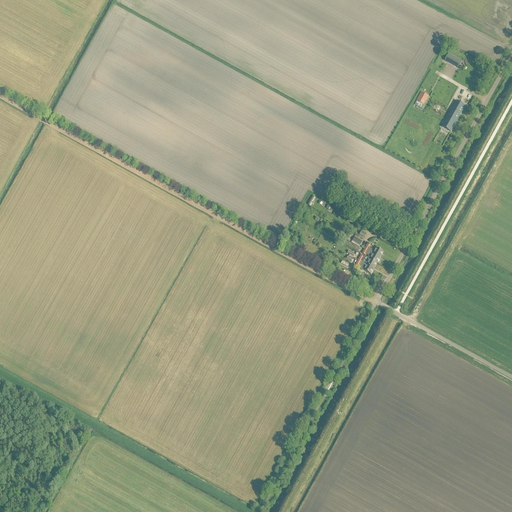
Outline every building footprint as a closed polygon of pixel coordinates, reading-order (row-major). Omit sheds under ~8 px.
[(449,64),(453,56),(449,54),(444,61),(449,64)] [(416,101),(424,105),(428,97),(421,93),(416,101)] [(465,106),(456,101),(441,127),(450,132),(465,106)] [(362,242),(362,241),(355,238),(352,242),(360,246),(362,242)] [(364,249),(380,258),(383,253),(376,249),(375,251),(369,248),(370,247),(367,245),(364,249)] [(377,264),(380,258),(364,249),(362,254),(365,256),(365,255),(368,256),(367,258),(370,260),(377,264)] [(348,251),(347,250),(346,253),(347,254),(349,255),(349,256),(348,256),(346,260),(350,262),(355,254),(348,251)] [(374,269),(377,264),(370,260),(367,265),(374,269)] [(374,269),(367,265),(365,264),(362,270),(371,275),(374,269)]
